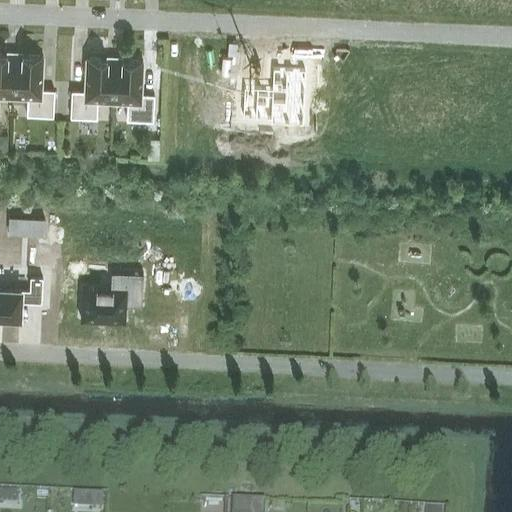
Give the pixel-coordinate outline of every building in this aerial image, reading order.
[(0,96),(13,97),(15,56),(0,54),(0,96)] [(43,57),(15,56),(13,97),(28,98),(27,116),(52,117),(54,91),(42,90),(43,57)] [(99,102),(114,102),(116,60),(87,59),(86,92),(74,92),(73,118),(98,119),(99,102)] [(116,60),(114,102),(128,103),(128,120),(153,122),(154,95),(142,95),(144,62),(116,60)] [(304,124),(307,68),(273,67),(272,86),(244,85),(242,117),(270,119),(270,123),(304,124)] [(326,97),(325,125),(340,125),(341,114),(364,115),(366,70),(341,69),(340,98),(326,97)] [(366,70),(364,115),(388,116),(387,128),(402,128),(404,101),(391,100),(392,72),(366,70)] [(452,116),(454,76),(430,74),(429,102),(416,101),(415,126),(427,127),(428,115),(452,116)] [(477,104),(479,77),(454,76),(452,116),(477,117),(476,129),(489,130),(490,105),(477,104)] [(511,98),(505,98),(503,138),(511,138),(511,98)] [(44,236),(45,219),(33,218),(32,236),(44,236)] [(82,287),(81,320),(125,322),(125,307),(141,308),(142,275),(127,275),(126,279),(113,278),(112,288),(82,287)] [(0,315),(19,317),(20,301),(41,302),(42,277),(30,276),(29,289),(0,287),(0,315)] [(94,494),(93,509),(103,509),(104,495),(94,494)] [(233,501),(232,511),(248,511),(249,502),(233,501)]
